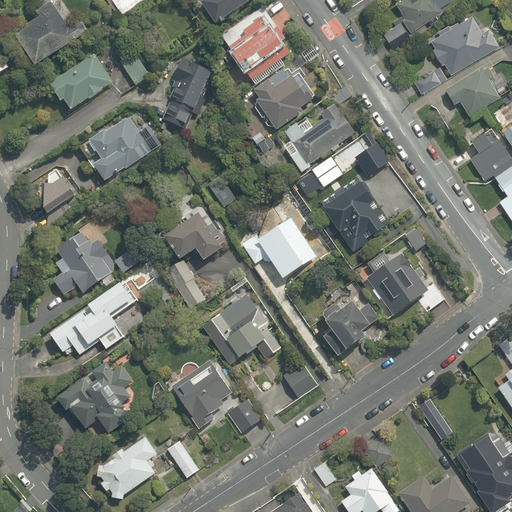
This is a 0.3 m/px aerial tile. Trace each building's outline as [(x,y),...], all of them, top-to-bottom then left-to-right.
[(69,27),(50,0),(47,0),(30,12),(36,20),(17,33),(39,66),(87,33),(79,21),(69,27)] [(116,0),(127,15),(148,0),(116,0)] [(205,0),(201,3),(216,25),(252,0),(205,0)] [(411,31),(443,10),(436,0),(395,0),(392,3),(411,31)] [(454,75),(500,44),(476,8),(429,39),(454,75)] [(246,35),(228,47),(253,83),(291,58),(266,21),(264,18),(244,32),(246,35)] [(137,50),(117,64),(132,84),(151,71),(137,50)] [(64,101),(71,112),(114,83),(94,55),(49,85),(61,103),(64,101)] [(172,93),(158,120),(184,133),(192,116),(197,119),(218,76),(184,59),(168,91),(172,93)] [(255,90),(261,99),(256,103),(275,131),(304,112),(302,108),(315,99),(300,78),(292,66),(255,90)] [(502,96),(493,82),(485,71),(448,95),(455,107),(461,103),(471,117),(502,96)] [(314,125),(307,115),(284,132),(297,150),(289,156),(301,173),(353,135),(331,106),(320,114),(323,118),(314,125)] [(101,159),(94,164),(106,182),(160,145),(145,122),(137,128),(129,117),(98,137),(95,132),(80,143),(90,159),(98,154),(101,159)] [(496,180),(511,169),(511,158),(493,130),(472,143),(480,155),(471,161),(485,183),(494,177),(496,180)] [(389,164),(376,146),(356,160),(370,178),(389,164)] [(77,195),(58,169),(32,189),(51,214),(77,195)] [(511,169),(496,180),(508,198),(500,204),(511,221),(511,169)] [(368,206),(374,201),(361,181),(322,208),(353,253),(386,231),(368,206)] [(199,214),(164,239),(181,261),(197,249),(207,262),(225,249),(222,245),(229,240),(216,222),(209,227),(199,214)] [(285,278),(314,260),(288,220),(259,238),(285,278)] [(80,288),(85,294),(114,274),(104,259),(109,256),(99,240),(94,244),(86,231),(56,251),(62,261),(57,264),(64,275),(54,281),(65,298),(80,288)] [(433,285),(427,289),(403,255),(391,264),(383,252),(367,264),(374,275),(367,280),(392,317),(420,297),(429,311),(444,300),(433,285)] [(129,279),(48,333),(62,353),(73,346),(79,355),(100,341),(105,350),(125,337),(120,328),(114,319),(143,300),(129,279)] [(255,352),(263,363),(284,348),(246,295),(202,327),(231,369),(238,364),(241,369),(252,361),(249,357),(255,352)] [(341,311),(337,305),(322,316),(331,329),(322,336),(337,358),(347,352),(367,337),(363,332),(373,324),(356,300),(341,311)] [(511,335),(498,344),(511,365),(511,335)] [(128,389),(134,385),(126,373),(116,356),(56,394),(66,411),(71,408),(85,431),(101,421),(109,433),(131,420),(123,407),(127,405),(124,399),(131,394),(128,389)] [(300,361),(282,376),(299,397),(317,382),(300,361)] [(509,380),(499,386),(511,406),(511,369),(505,375),(509,380)] [(221,401),(232,394),(218,372),(195,387),(190,379),(172,390),(198,430),(215,419),(212,414),(224,406),(221,401)] [(249,400),(230,414),(244,433),(263,419),(249,400)] [(111,504),(153,475),(146,464),(159,455),(144,433),(130,442),(130,441),(87,470),(111,504)] [(509,499),(511,497),(511,453),(508,456),(492,433),(456,457),(492,511),(495,511),(511,502),(509,499)] [(178,439),(165,449),(188,483),(202,473),(178,439)] [(325,463),(315,470),(326,486),(336,479),(325,463)] [(364,475),(360,470),(350,476),(354,483),(346,488),(351,496),(341,503),(346,511),(360,511),(364,510),(364,511),(380,511),(381,511),(397,511),(400,510),(374,469),(364,475)] [(434,488),(427,478),(401,494),(411,511),(461,511),(471,506),(453,477),(434,488)] [(310,511),(300,495),(274,511),(310,511)]
